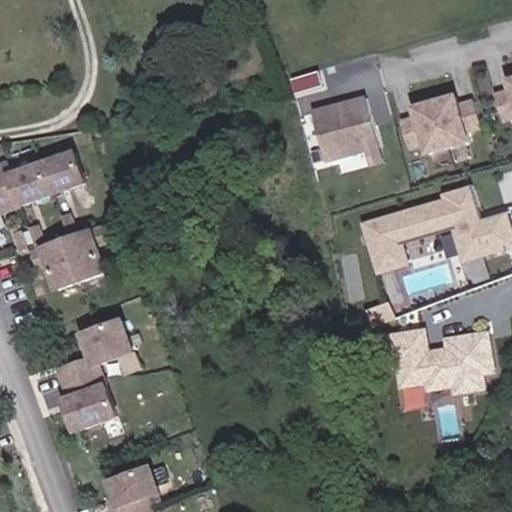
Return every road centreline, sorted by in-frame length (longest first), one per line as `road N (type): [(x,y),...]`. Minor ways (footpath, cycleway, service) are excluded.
road 1 (residential): [(66,511),(0,337)]
road 2 (residential): [(511,44),(394,78)]
